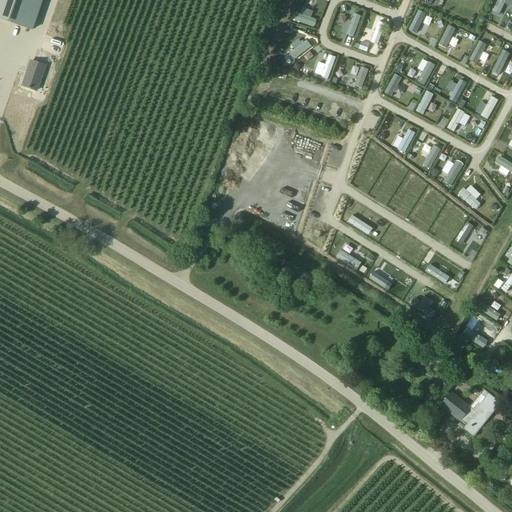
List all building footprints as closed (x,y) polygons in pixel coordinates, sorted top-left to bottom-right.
[(0,0),(0,19),(26,28),(36,0),(0,0)] [(506,0),(497,0),(492,11),(499,14),(506,0)] [(427,14),(420,11),(410,31),(416,34),(427,14)] [(317,20),(296,12),(293,19),(314,27),(317,20)] [(361,17),(354,14),(346,34),(351,37),(361,17)] [(386,23),(379,21),(372,43),(379,45),(386,23)] [(454,29),(447,26),(437,46),(444,49),(454,29)] [(312,47),(308,41),(290,53),(294,60),(312,47)] [(486,44),(479,41),(469,61),(476,64),(486,44)] [(510,54),(503,51),(493,71),(500,74),(510,54)] [(309,52),(303,56),(306,61),(313,57),(309,52)] [(336,57),(328,54),(322,75),(328,78),(336,57)] [(434,64),(427,61),(417,81),(424,84),(434,64)] [(368,70),(362,67),(354,86),(362,88),(368,70)] [(401,79),(394,75),(384,95),(391,98),(401,79)] [(466,83),(459,80),(449,100),(456,103),(466,83)] [(432,95),(426,92),(415,112),(422,115),(432,95)] [(497,100),(491,97),(481,117),(487,120),(497,100)] [(463,114),(457,110),(447,130),(453,134),(463,114)] [(415,134),(408,131),(398,150),(405,154),(415,134)] [(439,150),(433,147),(423,167),(429,170),(439,150)] [(511,165),(498,157),(494,164),(511,174),(511,165)] [(462,165),(456,162),(446,182),(452,185),(462,165)] [(480,204),(463,188),(458,194),(475,210),(480,204)] [(373,228),(352,215),(347,222),(369,235),(373,228)] [(474,228),(467,223),(455,242),(462,247),(474,228)] [(361,263),(340,249),(335,256),(357,270),(361,263)] [(450,278),(429,264),(424,271),(446,285),(450,278)] [(395,286),(374,272),(370,279),(391,293),(395,286)] [(493,311),(494,310),(485,304),(480,312),(498,324),(503,318),(493,311)] [(490,342),(476,333),(472,339),(486,347),(490,342)] [(458,425),(463,429),(474,438),(502,403),(485,390),(471,407),(452,392),(441,406),(461,421),(458,425)]
